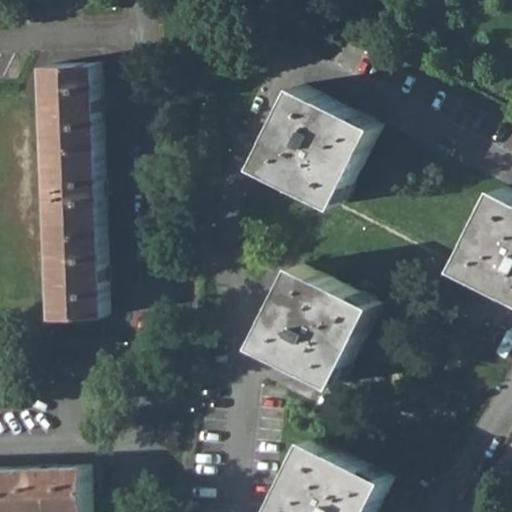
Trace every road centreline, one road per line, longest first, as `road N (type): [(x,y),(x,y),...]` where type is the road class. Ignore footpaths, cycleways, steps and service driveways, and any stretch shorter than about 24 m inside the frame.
road 1 (residential): [(511,160),(302,55),(216,234),(239,285),(247,332),(235,511)]
road 2 (residential): [(145,0),(152,405),(131,511)]
road 3 (residential): [(431,511),(511,388)]
